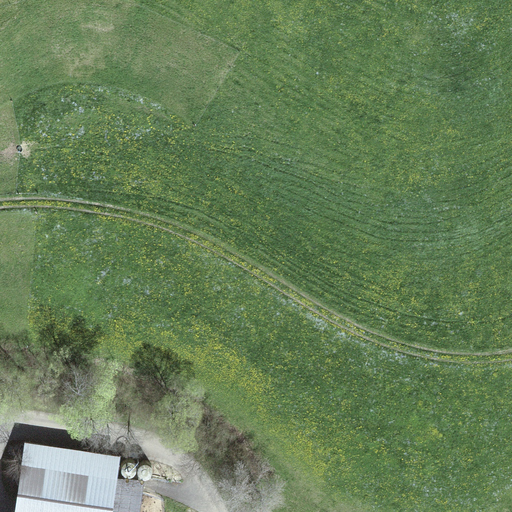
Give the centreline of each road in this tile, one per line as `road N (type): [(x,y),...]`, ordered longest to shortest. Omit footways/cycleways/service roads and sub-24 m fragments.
road 1 (track): [(0,205),(91,206),(156,220),(376,340),(426,357),(511,355)]
road 2 (track): [(0,409),(162,446),(202,480),(222,511)]
